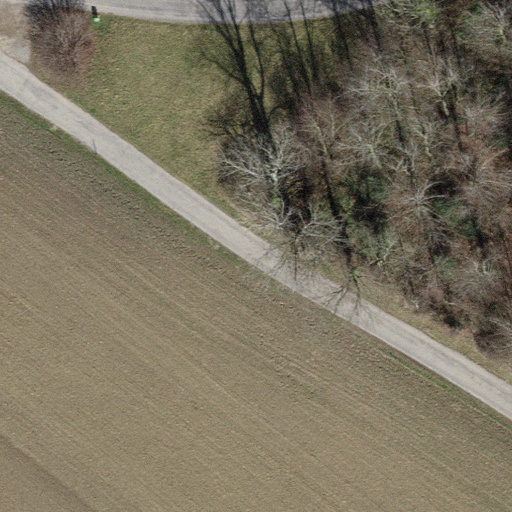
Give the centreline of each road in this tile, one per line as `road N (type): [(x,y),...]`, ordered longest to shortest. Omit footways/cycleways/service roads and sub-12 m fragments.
road 1 (unclassified): [(511,414),(0,65)]
road 2 (unclassified): [(124,0),(247,18),(350,0)]
